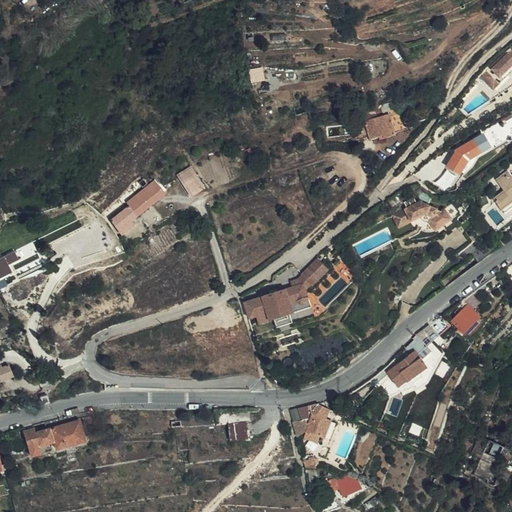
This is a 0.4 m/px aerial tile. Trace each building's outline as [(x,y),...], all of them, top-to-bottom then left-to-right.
[(511,48),(480,76),(490,88),(492,87),(498,95),(511,83),(511,48)] [(249,69),(251,82),(265,80),(263,66),(249,69)] [(356,100),(354,94),(345,97),(347,103),(356,100)] [(391,101),(375,105),(378,113),(394,108),(391,101)] [(387,114),(364,120),(369,136),(370,138),(382,135),(383,138),(394,135),(387,114)] [(369,136),(364,120),(356,123),(361,138),(369,136)] [(490,146),(483,133),(455,150),(446,165),(460,173),(464,166),(468,169),(477,164),(483,155),(481,151),(490,146)] [(187,185),(196,178),(189,167),(179,174),(187,185)] [(511,174),(511,175),(508,169),(495,179),(503,189),(493,197),(510,219),(511,217),(511,174)] [(435,190),(444,177),(433,170),(424,182),(435,190)] [(141,186),(146,182),(141,177),(137,182),(141,186)] [(135,214),(150,201),(140,189),(125,202),(127,205),(110,220),(121,234),(130,227),(126,223),(136,215),(135,214)] [(423,200),(422,199),(403,208),(409,220),(416,216),(419,222),(422,223),(426,224),(430,224),(433,223),(437,228),(441,225),(445,227),(457,218),(457,213),(461,210),(455,203),(453,192),(449,193),(443,193),(446,206),(442,209),(423,200)] [(409,220),(403,208),(392,213),(398,225),(409,220)] [(0,277),(9,272),(0,257),(0,277)] [(504,281),(498,275),(486,283),(492,290),(504,281)] [(261,315),(261,322),(311,306),(304,286),(243,302),(248,318),(261,315)] [(480,300),(474,292),(463,300),(467,305),(469,307),(471,309),(480,300)] [(479,317),(471,309),(469,307),(467,305),(452,321),(464,333),(479,317)] [(422,331),(432,341),(438,336),(428,325),(422,331)] [(427,345),(432,341),(422,331),(416,335),(423,341),(427,345)] [(418,346),(423,341),(416,335),(412,339),(418,346)] [(415,352),(425,366),(431,356),(421,346),(415,352)] [(420,371),(426,367),(425,366),(415,352),(414,351),(387,371),(397,386),(407,379),(413,382),(420,377),(420,371)] [(440,385),(450,366),(441,362),(434,374),(439,377),(436,383),(440,385)] [(0,381),(11,377),(7,365),(0,367),(0,381)] [(414,395),(418,390),(412,386),(406,389),(414,395)] [(41,404),(48,402),(45,393),(39,395),(41,404)] [(6,410),(16,404),(15,402),(14,394),(3,397),(6,410)] [(316,403),(308,404),(309,407),(310,413),(307,424),(305,423),(302,432),(304,432),(317,437),(318,436),(322,437),(325,428),(327,423),(329,419),(323,417),(327,408),(316,403)] [(307,405),(296,407),(300,418),(308,417),(307,407),(307,405)] [(298,419),(295,408),(288,409),(291,421),(298,419)] [(75,414),(43,422),(45,430),(34,432),(32,428),(22,431),(30,455),(39,453),(37,447),(52,442),(54,448),(82,440),(75,414)] [(291,421),(295,437),(302,432),(305,423),(303,418),(291,421)] [(415,436),(419,426),(407,420),(402,430),(415,436)] [(243,422),(227,424),(229,439),(245,438),(243,422)] [(334,425),(327,423),(325,428),(329,429),(326,436),(327,436),(326,439),(329,440),(334,425)] [(317,437),(304,432),(302,437),(316,442),(317,437)] [(65,467),(79,463),(76,453),(62,457),(65,467)] [(307,459),(303,459),(304,466),(313,467),(313,464),(314,458),(312,458),(307,459)] [(23,479),(24,485),(25,488),(61,480),(60,472),(23,479)] [(21,511),(54,511),(182,493),(179,474),(20,498),(21,511)] [(324,493),(337,489),(334,478),(321,481),(324,493)] [(344,495),(356,489),(353,484),(349,485),(346,479),(338,482),(340,486),(338,486),(344,495)]
